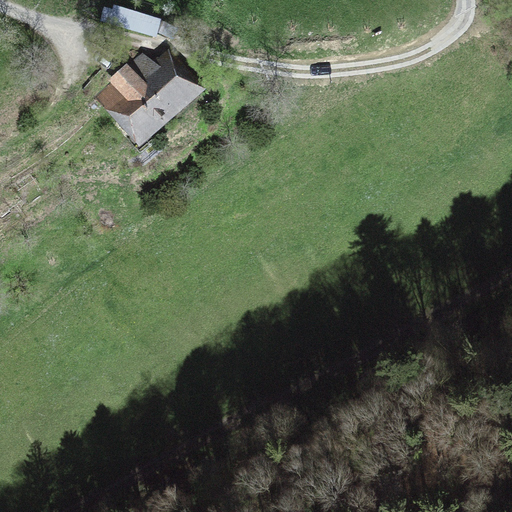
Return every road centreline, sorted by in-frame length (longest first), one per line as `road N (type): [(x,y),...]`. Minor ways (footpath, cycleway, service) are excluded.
road 1 (track): [(511,266),(74,511)]
road 2 (track): [(154,44),(280,69),(341,70),(421,54),(459,24),(466,0)]
road 3 (unclassified): [(0,3),(68,29),(154,44)]
